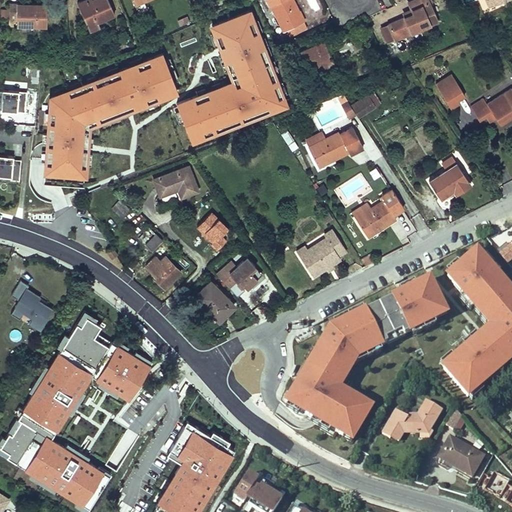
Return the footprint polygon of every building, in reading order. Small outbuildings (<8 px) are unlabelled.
[(78,5),(87,26),(97,21),(114,14),(108,0),(89,0),(88,0),(78,5)] [(132,0),(138,13),(147,9),(143,0),(132,0)] [(267,0),(283,31),(286,29),(290,36),(307,28),(293,0),(267,0)] [(306,0),(312,12),(306,15),(311,27),(328,20),(320,0),(306,0)] [(381,27),(388,42),(437,21),(428,0),(414,0),(408,3),(413,13),(397,20),(381,27)] [(16,18),(16,24),(46,25),(46,3),(29,3),(9,3),(9,18),(16,18)] [(251,10),(210,27),(231,82),(177,104),(193,146),(289,108),(251,10)] [(97,21),(87,26),(89,30),(99,26),(97,21)] [(327,49),(324,40),(299,52),(307,71),(316,67),(333,60),(327,49)] [(49,97),(44,177),(58,178),(87,180),(92,129),(178,95),(163,53),(49,97)] [(333,60),(316,67),(320,75),(336,67),(333,60)] [(457,100),(465,95),(451,74),(435,84),(450,108),(458,102),(457,100)] [(479,120),(486,116),(492,112),(495,117),(500,125),(508,120),(511,117),(511,88),(487,103),(483,98),(470,106),(479,120)] [(25,91),(0,89),(0,107),(1,107),(0,112),(24,114),(25,91)] [(373,92),(369,94),(375,106),(380,103),(373,92)] [(355,113),(358,117),(369,110),(375,106),(369,94),(350,106),(355,113)] [(350,106),(347,100),(340,104),(348,117),(355,113),(350,106)] [(492,112),(486,116),(489,121),(495,117),(492,112)] [(361,148),(363,147),(353,127),(340,134),(339,132),(325,139),(309,147),(318,167),(349,151),(350,154),(361,148)] [(287,130),(281,134),(292,151),(298,147),(287,130)] [(306,141),(309,147),(325,139),(322,133),(306,141)] [(0,175),(11,177),(10,180),(19,180),(20,160),(12,159),(12,156),(0,155),(0,175)] [(462,191),(471,185),(452,156),(442,162),(446,169),(429,181),(441,199),(453,190),(459,187),(462,191)] [(153,179),(160,195),(175,189),(174,187),(177,187),(181,196),(198,190),(188,165),(153,179)] [(369,171),(374,179),(381,175),(376,167),(369,171)] [(393,214),(404,207),(392,189),(382,195),(384,200),(370,209),(357,217),(356,218),(366,234),(380,225),(382,227),(396,218),(393,214)] [(122,199),(114,203),(122,216),(129,212),(122,199)] [(353,211),(357,217),(370,209),(366,203),(353,211)] [(380,225),(366,234),(368,236),(382,227),(380,225)] [(149,227),(138,238),(152,251),(163,240),(149,227)] [(346,250),(332,230),(324,235),(326,239),(307,251),(299,257),(313,277),(324,269),(340,259),(338,256),(346,250)] [(508,265),(511,260),(511,241),(498,254),(508,265)] [(106,251),(111,259),(117,254),(112,247),(106,251)] [(307,251),(304,247),(296,252),(299,257),(307,251)] [(447,278),(488,329),(440,366),(471,400),(511,364),(511,285),(477,250),(447,278)] [(158,281),(165,288),(181,272),(160,251),(145,265),(156,276),(159,279),(158,281)] [(366,256),(361,259),(365,266),(370,263),(366,256)] [(216,273),(237,297),(262,275),(247,257),(236,266),(231,260),(216,273)] [(301,373),(284,403),(308,417),(354,444),(372,407),(342,389),(359,361),(384,345),(449,315),(430,278),(391,298),(360,312),(329,326),(301,373)] [(29,321),(39,326),(51,307),(44,303),(37,298),(39,295),(26,287),(27,284),(19,279),(10,294),(18,298),(14,305),(10,312),(19,317),(23,311),(32,316),(29,321)] [(195,296),(219,320),(234,305),(210,281),(195,296)] [(92,376),(129,402),(151,363),(76,321),(0,447),(0,453),(87,511),(88,511),(111,476),(53,440),(92,376)] [(399,442),(406,430),(413,434),(422,434),(426,428),(430,431),(442,411),(428,402),(419,418),(415,416),(408,416),(407,418),(396,411),(382,434),(390,439),(391,437),(399,442)] [(199,511),(233,455),(186,426),(170,455),(181,463),(151,511),(199,511)] [(464,473),(472,478),(483,458),(461,444),(459,447),(456,445),(457,442),(450,438),(438,458),(446,463),(447,461),(465,471),(464,473)] [(248,474),(235,494),(233,497),(256,511),(274,511),(282,500),(266,490),(269,486),(248,474)] [(2,511),(1,511),(5,505),(9,499),(0,492),(0,511),(2,511)]
